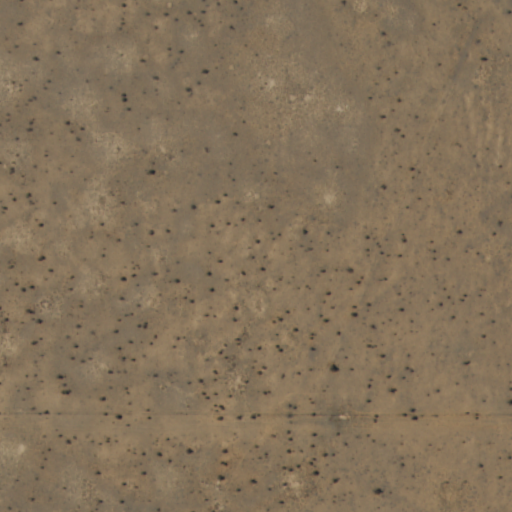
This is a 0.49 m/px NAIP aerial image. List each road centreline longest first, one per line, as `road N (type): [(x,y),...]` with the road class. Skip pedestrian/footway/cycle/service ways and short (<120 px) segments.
road 1 (residential): [(511,105),(354,414),(0,417)]
road 2 (residential): [(511,413),(354,414)]
